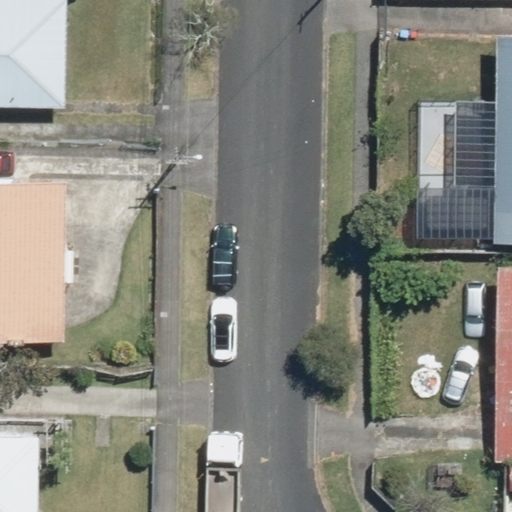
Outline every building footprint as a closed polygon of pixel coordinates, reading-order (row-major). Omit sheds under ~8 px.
[(0,0),(0,105),(66,106),(67,0),(0,0)] [(511,32),(497,32),(494,242),(511,242),(511,32)] [(68,178),(0,177),(0,339),(65,340),(68,178)] [(511,263),(497,263),(494,461),(511,461),(511,263)] [(39,511),(41,434),(0,433),(0,511),(39,511)]
